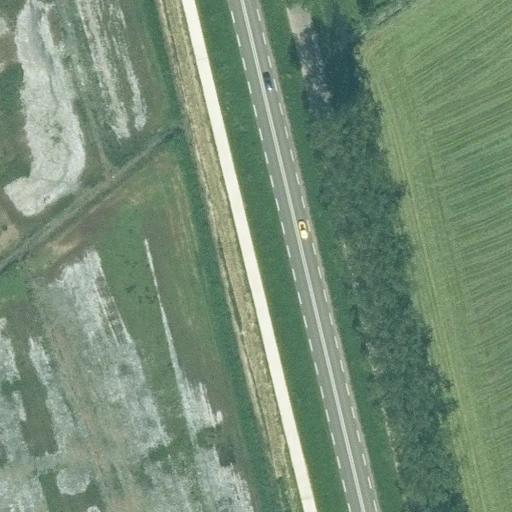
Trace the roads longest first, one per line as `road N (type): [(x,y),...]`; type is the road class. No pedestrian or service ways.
road 1 (unclassified): [(417,511),(295,0)]
road 2 (primary): [(361,511),(240,0)]
